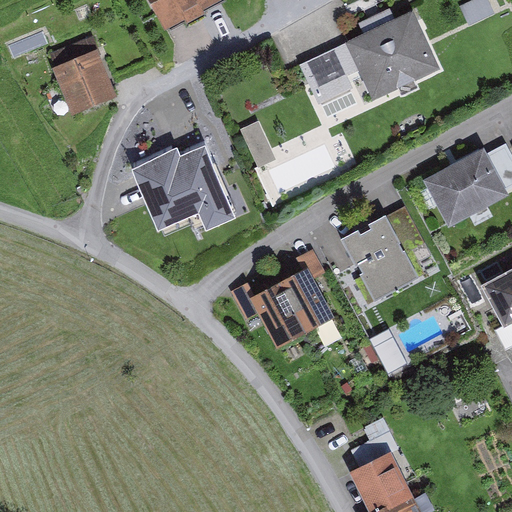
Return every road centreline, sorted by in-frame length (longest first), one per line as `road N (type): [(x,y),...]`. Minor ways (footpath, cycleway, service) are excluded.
road 1 (residential): [(352,511),(204,308),(102,244)]
road 2 (track): [(155,86),(216,46),(315,0)]
road 3 (residential): [(102,244),(131,124),(155,86)]
